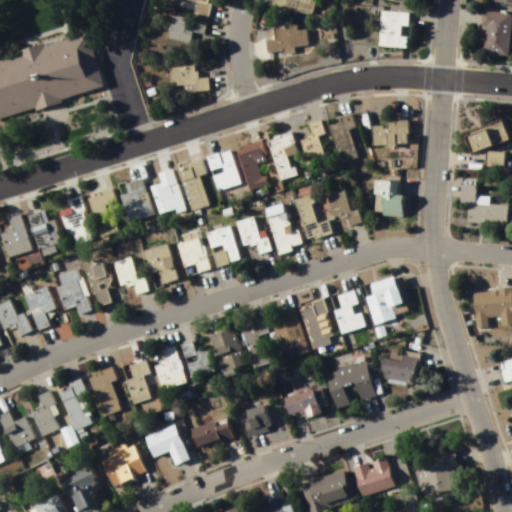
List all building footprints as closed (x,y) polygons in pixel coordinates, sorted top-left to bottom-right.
[(212,0),(171,0),(171,10),(211,14),(212,0)] [(312,15),(315,0),(274,0),(273,6),(312,15)] [(410,14),(382,12),(380,47),(408,49),(408,36),(404,36),(405,28),(410,28),(410,14)] [(481,54),(510,56),(511,26),(511,14),(485,12),(481,54)] [(192,44),(195,32),(206,34),(208,24),(192,21),(192,20),(174,17),(170,40),(192,44)] [(269,53),(310,48),(308,30),(300,31),(299,25),(275,29),(276,40),(267,42),(269,53)] [(0,54),(12,50),(11,47),(40,37),(42,41),(83,27),(102,82),(59,97),(59,100),(36,107),(34,102),(0,113),(0,54)] [(194,93),(211,92),(210,79),(199,80),(198,67),(172,69),(173,88),(194,87),(194,93)] [(321,120),(348,111),(353,123),(345,126),(354,152),(334,159),(321,120)] [(317,115),(304,119),(307,130),(301,132),(302,135),(296,137),(303,161),(322,156),(314,132),(322,130),(317,115)] [(367,120),(390,120),(390,117),(408,117),(408,141),(367,141),(367,120)] [(467,133),(473,153),(509,141),(503,122),(467,133)] [(287,129),(262,137),(275,178),(294,172),(291,162),(286,164),(279,142),(290,139),(287,129)] [(258,137),(234,144),(246,187),(268,181),(265,169),(257,172),(252,155),(262,153),(258,137)] [(202,154),(226,147),(237,183),(213,191),(202,154)] [(488,167),(505,167),(505,153),(488,153),(488,167)] [(197,154),(185,158),(186,163),(175,166),(188,207),(206,202),(196,172),(202,170),(197,154)] [(168,164),(154,168),(157,179),(145,182),(154,210),(180,202),(168,164)] [(138,173),(121,179),(124,188),(116,191),(126,219),(152,210),(138,173)] [(376,213),(399,215),(401,191),(393,190),(394,178),(371,176),(369,199),(377,199),(376,213)] [(107,184),(84,193),(97,231),(115,224),(110,211),(104,213),(100,201),(112,197),(107,184)] [(316,192),(340,185),(347,209),(353,207),(356,217),(344,221),(342,214),(336,215),(333,205),(321,209),(316,192)] [(507,226),(508,207),(490,206),(490,198),(476,198),(477,186),(462,185),(461,205),(470,205),(469,224),(507,226)] [(77,191),(63,197),(66,206),(56,210),(68,245),(93,236),(77,191)] [(308,191),(290,197),(302,238),(327,230),(322,217),(313,220),(307,202),(310,200),(308,191)] [(39,208),(22,213),(37,254),(60,245),(50,215),(42,217),(39,208)] [(264,215),(282,210),(287,227),(294,225),(299,241),(287,244),(285,238),(273,242),(264,215)] [(17,211),(4,215),(7,225),(0,226),(0,229),(8,253),(28,246),(17,211)] [(231,219),(249,214),(255,237),(262,235),(266,248),(256,251),(252,240),(238,244),(231,219)] [(201,230),(225,223),(235,256),(212,263),(201,230)] [(173,242),(195,234),(206,266),(192,271),(188,259),(180,262),(173,242)] [(139,249),(162,242),(173,277),(156,282),(151,268),(146,270),(139,249)] [(76,260),(93,254),(108,298),(91,304),(76,260)] [(108,260),(126,254),(133,277),(139,275),(143,288),(132,292),(127,279),(115,283),(108,260)] [(71,267),(55,273),(59,284),(54,286),(61,305),(70,302),(74,312),(85,308),(80,294),(85,292),(79,275),(74,277),(71,267)] [(389,274),(364,282),(367,291),(361,293),(370,321),(390,314),(387,305),(399,301),(391,279),(389,274)] [(41,285),(18,295),(32,328),(46,322),(41,310),(50,306),(41,285)] [(349,287),(347,287),(332,292),(336,306),(329,307),(336,330),(361,322),(357,310),(349,312),(347,304),(356,301),(349,287)] [(511,326),(511,290),(474,293),(477,330),(489,329),(489,319),(501,318),(502,327),(511,326)] [(319,295),(313,297),(306,299),(308,302),(297,306),(308,344),(326,339),(324,332),(330,331),(319,295)] [(0,299),(4,297),(12,313),(17,311),(25,328),(15,333),(10,322),(0,327),(0,299)] [(289,304),(285,305),(276,308),(278,317),(267,321),(276,349),(280,347),(283,358),(304,351),(289,304)] [(257,316),(236,323),(247,357),(266,351),(263,341),(256,343),(252,331),(261,328),(257,316)] [(204,332),(216,328),(228,324),(240,361),(216,369),(204,332)] [(172,342),(180,339),(186,337),(190,350),(201,346),(209,371),(185,379),(172,342)] [(170,343),(163,345),(156,347),(159,356),(148,360),(157,388),(182,380),(170,343)] [(399,348),(417,351),(410,382),(402,381),(375,375),(379,356),(396,360),(399,348)] [(141,358),(135,360),(124,364),(128,376),(121,378),(129,402),(146,396),(138,373),(145,371),(141,358)] [(363,358),(323,371),(334,404),(368,393),(374,390),(363,358)] [(504,385),(511,383),(511,360),(500,363),(504,385)] [(107,366),(103,368),(84,375),(99,413),(116,407),(106,382),(112,380),(107,366)] [(76,376),(71,378),(63,382),(65,385),(53,390),(71,430),(88,422),(83,412),(79,414),(71,396),(83,391),(76,376)] [(317,384),(298,391),(296,388),(278,395),(284,411),(293,408),(299,406),(303,416),(317,411),(315,405),(323,402),(317,384)] [(44,388),(50,402),(42,406),(51,426),(35,434),(25,412),(31,409),(28,406),(35,402),(31,394),(41,389),(44,388)] [(43,437),(59,430),(53,418),(59,415),(49,393),(38,398),(44,409),(32,414),(43,437)] [(262,402),(237,411),(244,432),(256,428),(270,423),(262,402)] [(0,435),(0,410),(2,409),(8,421),(19,415),(30,437),(6,448),(0,435)] [(224,416),(185,428),(191,447),(230,435),(224,416)] [(170,420),(186,457),(182,459),(170,464),(164,449),(149,456),(139,433),(170,420)] [(128,442),(121,446),(118,440),(102,448),(105,454),(95,458),(109,485),(141,469),(128,442)] [(351,464),(358,462),(393,450),(404,483),(361,497),(351,464)] [(411,462),(446,457),(450,491),(415,495),(411,462)] [(87,504),(81,491),(94,484),(86,466),(56,480),(71,511),(82,506),(87,504)] [(305,511),(295,482),(307,478),(341,467),(352,499),(312,511),(305,511)] [(255,511),(265,509),(259,492),(269,489),(277,486),(285,511),(255,511)] [(22,511),(21,509),(52,494),(60,511),(22,511)]
